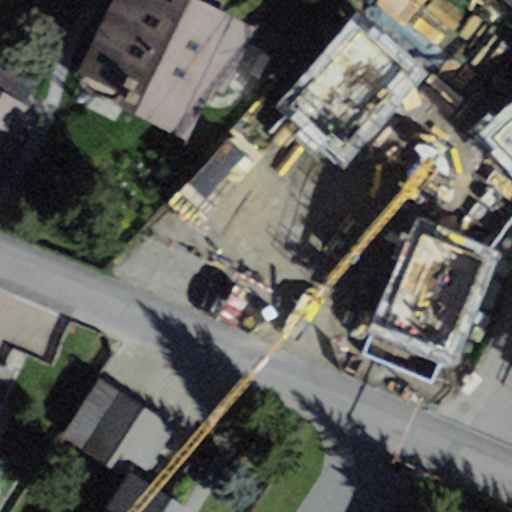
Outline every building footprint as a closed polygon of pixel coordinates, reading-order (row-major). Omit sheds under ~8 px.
[(173,0),(173,2),(169,0),(111,0),(77,73),(124,95),(118,106),(188,139),(212,88),(224,94),(256,27),(198,0),(173,0)] [(41,113),(0,91),(0,183),(2,185),(41,113)] [(117,340),(70,321),(51,367),(90,382),(97,367),(104,370),(117,340)] [(0,405),(14,372),(0,366),(0,405)] [(174,427),(99,379),(62,437),(125,478),(130,471),(142,478),(174,427)] [(195,511),(142,478),(130,471),(125,478),(103,511),(195,511)]
